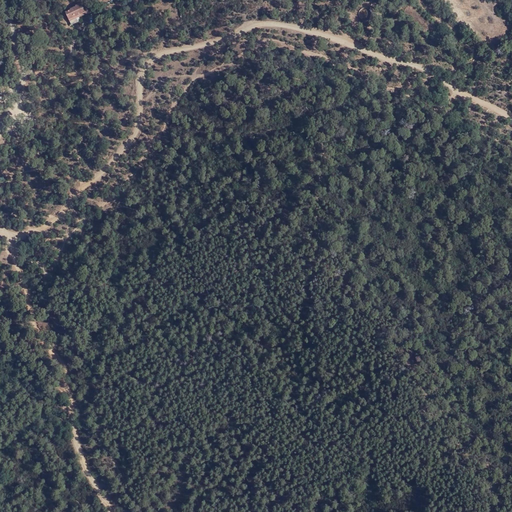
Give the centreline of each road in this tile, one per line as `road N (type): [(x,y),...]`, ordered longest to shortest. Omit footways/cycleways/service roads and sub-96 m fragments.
road 1 (track): [(511,117),(407,62),(316,32),(259,24),(155,57),(143,71),(135,135),(117,156),(50,219),(0,237)]
road 2 (track): [(0,213),(33,325),(63,362),(84,464),(110,511)]
road 3 (unclassified): [(5,0),(23,68),(0,123)]
